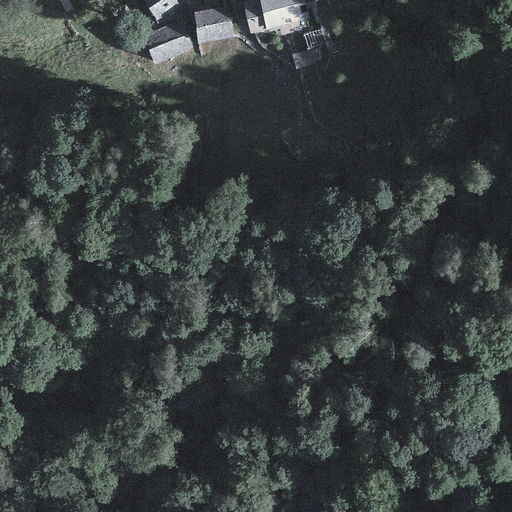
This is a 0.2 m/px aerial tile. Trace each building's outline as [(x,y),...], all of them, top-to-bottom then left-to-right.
[(174,0),(143,0),(156,24),(180,11),(174,0)] [(304,0),(259,0),(260,0),(243,5),(250,35),(269,30),(270,33),(280,30),(281,36),(301,31),(299,22),(309,19),(304,0)] [(227,7),(192,13),(198,43),(233,36),(227,7)] [(193,49),(181,22),(143,38),(154,66),(193,49)] [(312,49),(292,55),(297,70),(316,63),(312,49)]
